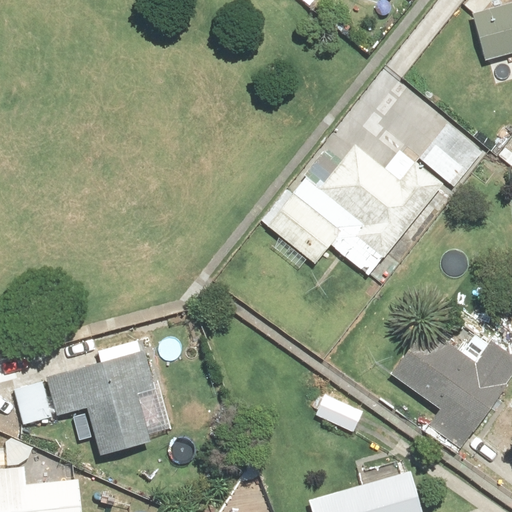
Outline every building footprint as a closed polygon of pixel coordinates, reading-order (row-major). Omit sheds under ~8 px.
[(511,2),(471,14),(483,62),(511,54),(511,2)] [(451,124),(421,162),(452,187),(458,192),(488,153),(451,124)] [(384,172),(355,146),(317,190),(299,174),(258,221),(311,266),(330,245),(365,276),(442,188),(401,152),(384,172)] [(423,327),(389,375),(438,409),(427,425),(461,448),(511,376),(511,355),(489,340),(473,362),(423,327)] [(141,353),(46,378),(56,417),(84,410),(96,456),(146,443),(134,396),(152,392),(141,353)] [(365,412),(328,396),(319,418),(356,433),(365,412)] [(24,471),(0,473),(0,511),(77,511),(75,483),(26,486),(24,471)] [(307,503),(309,511),(418,511),(408,474),(307,503)]
